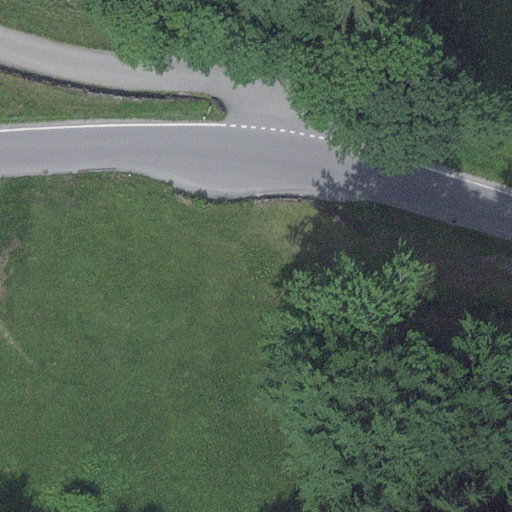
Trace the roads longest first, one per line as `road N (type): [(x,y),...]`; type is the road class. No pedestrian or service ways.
road 1 (unclassified): [(0,149),(215,149),(344,162),(511,213)]
road 2 (track): [(344,162),(235,88),(0,45)]
